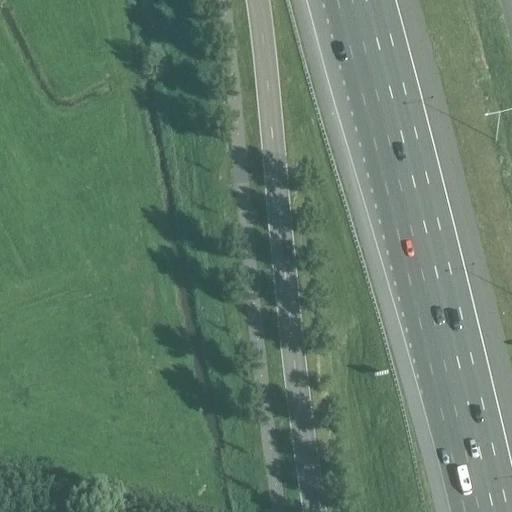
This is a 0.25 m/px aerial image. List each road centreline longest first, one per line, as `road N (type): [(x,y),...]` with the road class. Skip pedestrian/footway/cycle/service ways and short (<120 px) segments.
road 1 (motorway): [(358,0),(485,511)]
road 2 (tertiary): [(317,511),(257,0)]
